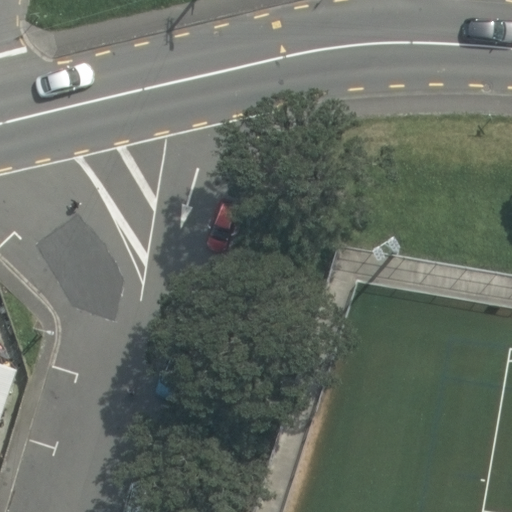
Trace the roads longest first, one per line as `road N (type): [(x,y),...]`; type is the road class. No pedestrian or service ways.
road 1 (residential): [(91,511),(201,73)]
road 2 (tertiary): [(201,73),(333,48),(438,42)]
road 3 (tertiary): [(0,121),(201,73)]
